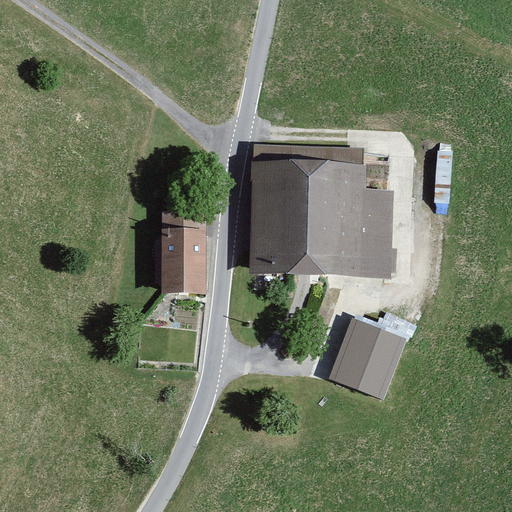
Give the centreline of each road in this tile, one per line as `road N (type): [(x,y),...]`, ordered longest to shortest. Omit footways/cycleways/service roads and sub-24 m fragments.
road 1 (tertiary): [(267,0),(229,180),(212,333),(154,511)]
road 2 (track): [(229,180),(157,97),(15,0)]
